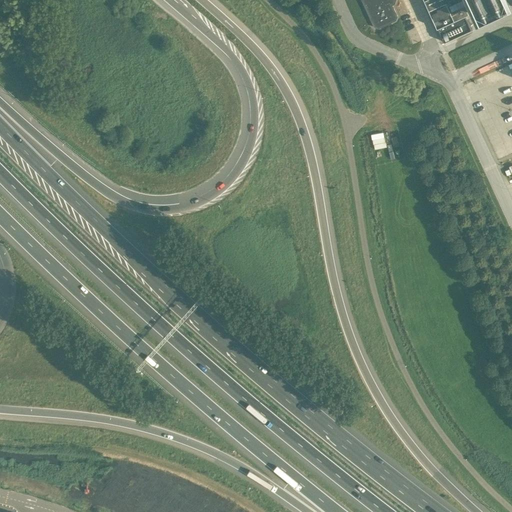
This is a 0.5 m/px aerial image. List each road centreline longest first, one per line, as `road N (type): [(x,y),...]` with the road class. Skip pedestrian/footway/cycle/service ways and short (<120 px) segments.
road 1 (motorway): [(475,511),(416,452),(374,390),(341,312),(297,113),(265,61),(202,0)]
road 2 (unclassified): [(511,510),(444,438),(404,373),(374,293),(345,122),(328,74),(267,0)]
road 3 (motorway): [(434,511),(247,362),(0,131)]
road 4 (motorway): [(0,173),(167,333),(381,511)]
road 5 (motorway): [(174,0),(239,65),(253,102),(247,152),(230,179),(202,200),(166,209),(123,201),(0,101)]
road 6 (motorway): [(0,216),(334,511)]
road 7 (motorway): [(0,410),(110,419),(186,440),(310,511)]
